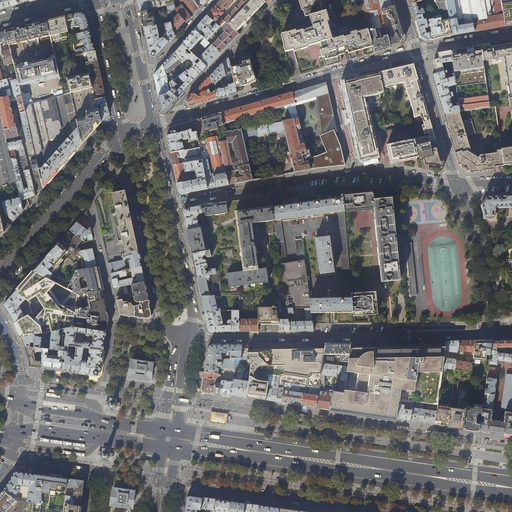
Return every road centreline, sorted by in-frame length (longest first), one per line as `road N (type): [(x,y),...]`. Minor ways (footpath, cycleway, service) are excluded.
road 1 (primary): [(174,449),(511,496)]
road 2 (primary): [(511,480),(176,431)]
road 3 (residential): [(511,446),(180,400)]
road 4 (residential): [(504,333),(188,335)]
road 5 (residential): [(169,203),(368,172),(459,184)]
road 6 (residential): [(417,49),(181,116)]
road 7 (residential): [(390,511),(170,480)]
road 8 (primary): [(121,134),(169,330)]
road 9 (residential): [(276,0),(179,103),(181,116)]
road 10 (residential): [(116,324),(101,392),(21,381)]
road 11 (residential): [(84,178),(116,324)]
road 12 (primary): [(16,436),(35,431),(162,447)]
road 13 (primary): [(164,430),(21,403)]
road 14 (residential): [(459,184),(417,49)]
road 15 (primary): [(92,0),(121,134)]
road 16 (primary): [(188,335),(192,312),(169,203)]
road 17 (residential): [(9,455),(92,467),(85,511)]
road 18 (secondary): [(0,272),(84,178)]
